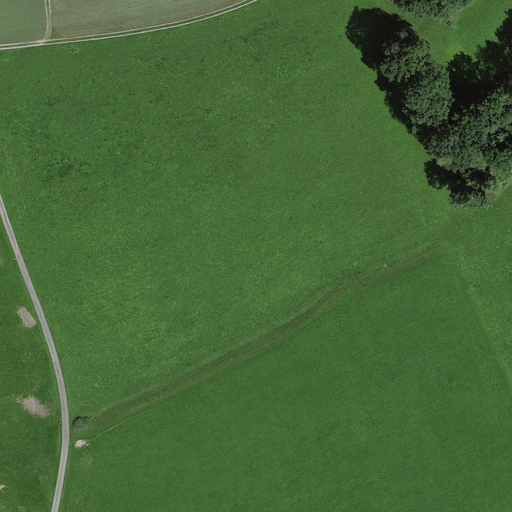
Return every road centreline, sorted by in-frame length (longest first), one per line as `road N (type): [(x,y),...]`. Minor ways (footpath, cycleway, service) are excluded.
road 1 (track): [(55,511),(64,383),(0,199)]
road 2 (track): [(0,47),(186,23),(253,0)]
